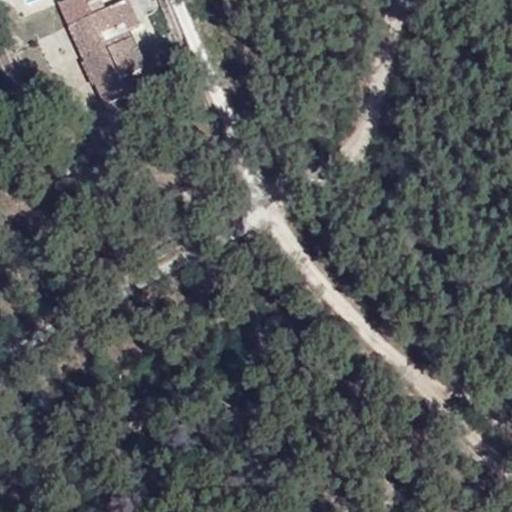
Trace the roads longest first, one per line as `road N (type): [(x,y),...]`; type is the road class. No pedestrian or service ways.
road 1 (unclassified): [(511,468),(314,278),(276,215)]
road 2 (unclassified): [(276,215),(90,306),(0,363)]
road 3 (track): [(397,0),(347,149),(276,215)]
road 4 (unclassified): [(276,215),(175,0)]
